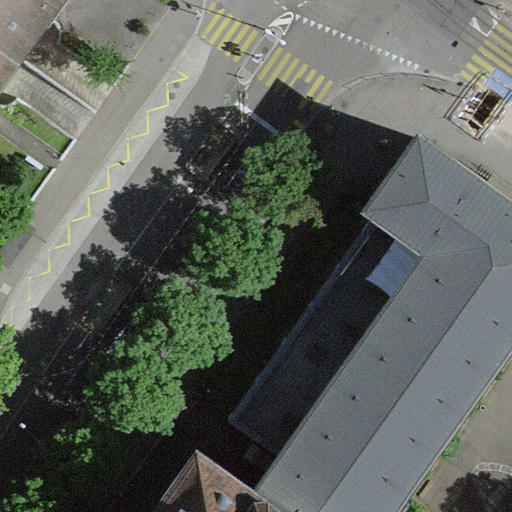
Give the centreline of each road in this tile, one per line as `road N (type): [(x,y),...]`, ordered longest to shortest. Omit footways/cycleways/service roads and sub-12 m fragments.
road 1 (tertiary): [(302,0),(0,425)]
road 2 (secondary): [(349,0),(511,90)]
